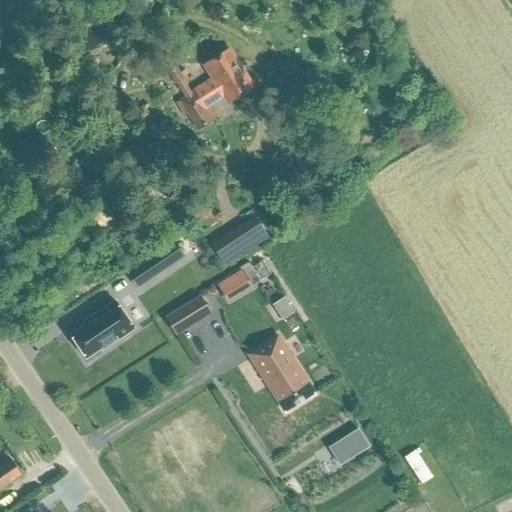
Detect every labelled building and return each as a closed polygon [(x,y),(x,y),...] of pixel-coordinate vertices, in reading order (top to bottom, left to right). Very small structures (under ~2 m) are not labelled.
[(192,93),(189,95),(179,79),(181,78),(168,57),(158,63),(181,100),(176,103),(184,115),(187,113),(197,129),(215,117),(205,102),(238,81),(239,83),(252,74),(238,53),(225,61),(227,63),(223,65),(219,59),(214,58),(209,61),(208,66),(211,71),(208,73),(209,75),(188,88),(192,93)] [(312,84),(334,99),(339,91),(323,79),(322,82),(316,78),(312,84)] [(175,190),(148,173),(134,195),(161,212),(175,190)] [(253,215),(209,243),(224,266),(267,237),(253,215)] [(182,255),(172,241),(143,261),(126,272),(136,287),(153,276),(182,255)] [(283,312),(303,304),(294,284),(274,293),(283,312)] [(210,313),(199,294),(163,317),(174,335),(210,313)] [(86,326),(71,336),(81,350),(87,360),(102,350),(103,352),(135,330),(116,303),(85,324),(86,326)] [(245,346),(222,312),(200,326),(223,361),(245,346)] [(247,354),(283,411),(313,392),(304,379),(300,381),(292,369),(296,366),(276,335),(247,354)] [(338,465),(368,446),(357,428),(327,447),(338,465)] [(0,487),(20,474),(10,459),(0,465),(0,487)]
